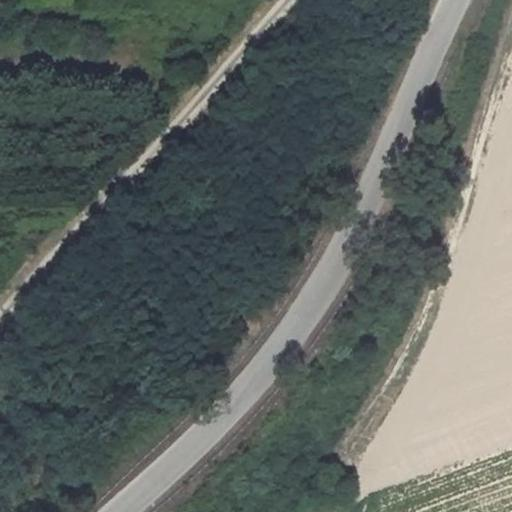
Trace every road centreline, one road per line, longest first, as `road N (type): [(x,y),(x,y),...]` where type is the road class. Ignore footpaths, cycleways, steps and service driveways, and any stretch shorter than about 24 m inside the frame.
road 1 (unclassified): [(115,511),(284,346),(366,218),(460,0)]
road 2 (track): [(298,0),(0,317)]
